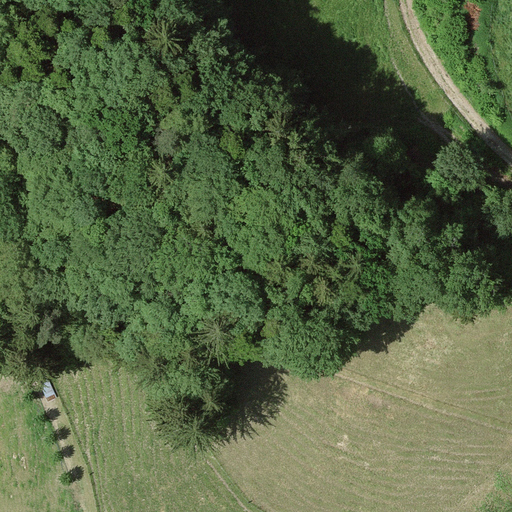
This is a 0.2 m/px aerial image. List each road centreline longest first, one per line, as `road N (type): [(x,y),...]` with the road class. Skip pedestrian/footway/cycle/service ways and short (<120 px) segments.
road 1 (track): [(511,232),(408,235),(305,193),(250,131),(182,0)]
road 2 (track): [(511,159),(450,92),(403,0)]
